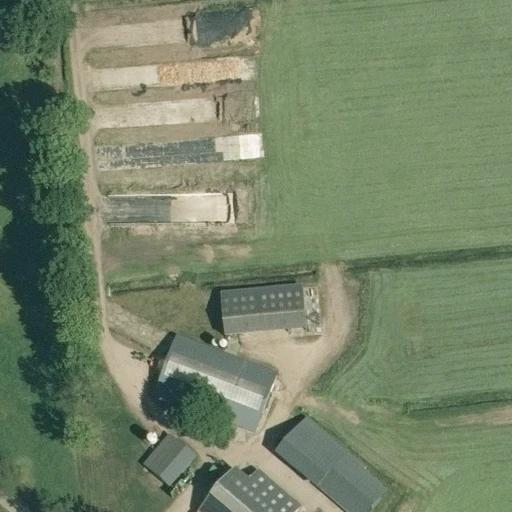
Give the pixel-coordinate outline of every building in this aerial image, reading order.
[(176,101),(176,125),(202,125),(202,100),(176,101)] [(224,115),(237,116),(237,102),(210,100),(209,123),(224,124),(224,115)] [(247,138),(227,140),(228,163),(249,162),(247,138)] [(225,340),(308,332),(303,286),(220,294),(225,340)] [(277,376),(176,337),(154,395),(255,433),(277,376)] [(319,492),(352,455),(308,417),(276,455),(319,492)] [(195,457),(172,436),(145,466),(168,487),(195,457)] [(367,469),(352,455),(321,491),(345,511),(369,511),(388,491),(365,471),(367,469)] [(298,511),(301,509),(245,461),(200,511),(298,511)]
